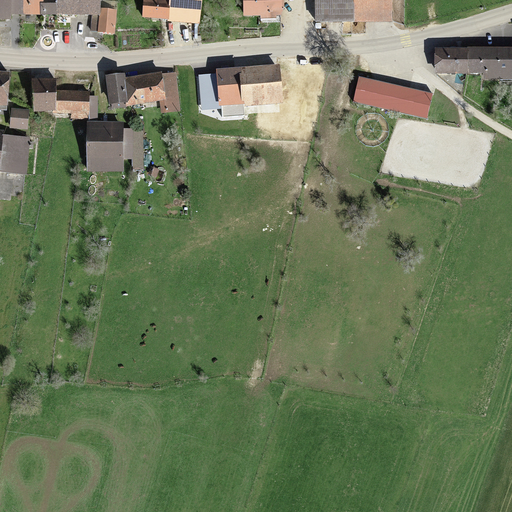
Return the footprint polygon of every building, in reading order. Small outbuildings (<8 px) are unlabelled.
[(0,0),(0,23),(9,24),(9,17),(9,0),(0,0)] [(9,0),(9,17),(42,18),(42,0),(9,0)] [(56,0),(42,0),(42,18),(56,18),(56,0)] [(56,0),(56,18),(90,18),(100,19),(100,14),(100,0),(56,0)] [(199,0),(146,0),(145,18),(197,23),(199,0)] [(244,0),(244,20),(281,21),(281,0),(244,0)] [(316,0),(317,26),(353,26),(353,0),(316,0)] [(391,0),(353,0),(353,26),(392,25),(391,0)] [(114,14),(100,14),(100,19),(100,38),(114,38),(114,14)] [(100,19),(90,18),(90,37),(100,38),(100,19)] [(511,53),(437,54),(437,76),(485,76),(486,81),(511,81),(511,53)] [(278,67),(218,72),(218,75),(200,77),(203,109),(223,107),(223,116),(243,114),(243,106),(281,103),(278,67)] [(8,78),(0,77),(0,109),(7,110),(8,78)] [(176,77),(125,83),(126,108),(161,104),(162,114),(180,112),(176,77)] [(357,78),(352,103),(424,120),(430,95),(357,78)] [(110,109),(126,108),(125,83),(125,80),(107,80),(107,96),(110,96),(110,109)] [(55,115),(57,95),(57,85),(34,83),(33,114),(55,115)] [(88,96),(57,95),(55,115),(87,117),(88,103),(88,96)] [(98,103),(88,103),(87,117),(97,117),(98,103)] [(28,114),(11,113),(11,130),(27,131),(28,114)] [(121,127),(88,127),(88,174),(121,174),(121,168),(121,133),(121,127)] [(121,133),(121,168),(136,168),(136,133),(121,133)] [(26,143),(3,141),(0,175),(27,177),(26,143)]
